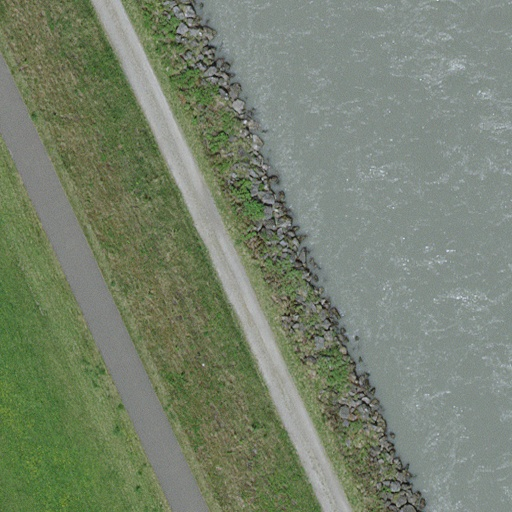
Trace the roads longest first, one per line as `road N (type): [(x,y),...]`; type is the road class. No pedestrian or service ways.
road 1 (track): [(101,0),(335,511)]
road 2 (track): [(0,93),(191,511)]
